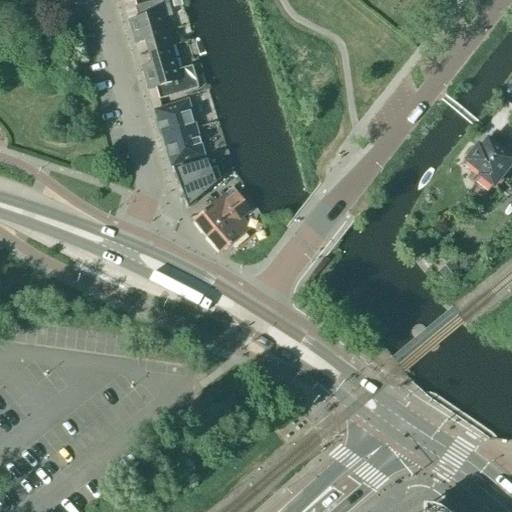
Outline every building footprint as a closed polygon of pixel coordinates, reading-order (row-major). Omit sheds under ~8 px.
[(147,54),(171,47),(163,19),(172,17),(166,0),(161,0),(134,8),(137,19),(128,22),(135,45),(144,43),(147,54)] [(171,47),(147,54),(151,66),(142,68),(148,91),(155,89),(159,101),(198,90),(192,68),(178,72),(171,47)] [(162,139),(195,129),(187,102),(154,112),(162,140),(162,139)] [(162,139),(162,140),(170,168),(204,159),(195,129),(162,139)] [(511,139),(500,153),(486,142),(480,150),(477,148),(475,149),(471,150),(466,157),(466,161),(465,163),(479,174),(477,177),(491,187),(511,163),(508,160),(511,154),(511,139)] [(186,209),(215,186),(206,162),(172,172),(180,193),(186,209)] [(220,255),(250,232),(242,221),(251,214),(233,191),(193,222),(204,237),(220,255)]
